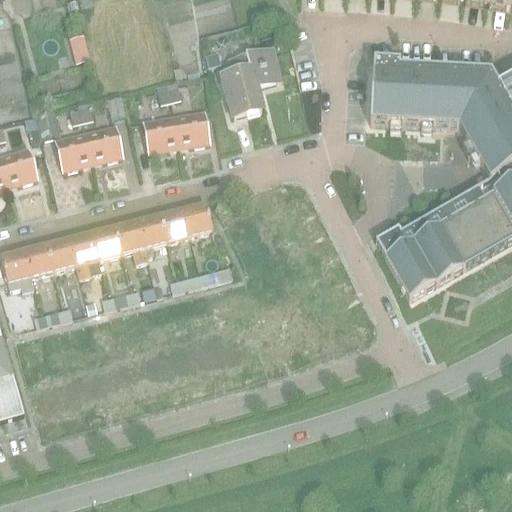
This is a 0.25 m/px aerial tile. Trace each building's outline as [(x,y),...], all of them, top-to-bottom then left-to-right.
[(81,0),(79,1),(81,12),(94,9),(91,0),(81,0)] [(511,0),(487,0),(486,7),(510,12),(511,0)] [(88,50),(73,53),(76,66),(91,63),(88,50)] [(259,117),(252,93),(273,88),(274,89),(277,89),(269,56),(229,66),(232,80),(220,82),(231,124),(259,117)] [(204,60),(207,72),(219,69),(216,57),(204,60)] [(400,70),(373,68),(369,130),(458,135),(489,188),(401,239),(398,234),(375,248),(408,305),(511,245),(511,84),(499,92),(491,80),(399,75),(400,70)] [(180,72),(173,73),(175,84),(182,83),(180,72)] [(168,95),(165,96),(168,109),(180,106),(177,93),(168,95)] [(168,109),(165,96),(158,97),(161,111),(168,109)] [(125,120),(121,101),(107,104),(112,123),(125,120)] [(90,113),(78,116),(81,130),(93,127),(90,113)] [(81,130),(78,116),(69,118),(72,131),(81,130)] [(61,143),(55,117),(36,121),(36,122),(38,134),(41,147),(61,143)] [(201,119),(172,124),(178,154),(206,150),(201,119)] [(36,122),(24,125),(26,137),(38,134),(36,122)] [(178,154),(172,124),(141,129),(146,159),(178,154)] [(114,133),(84,140),(92,170),(121,163),(114,133)] [(92,170),(84,140),(63,144),(53,147),(60,177),(92,170)] [(28,155),(0,163),(0,176),(6,194),(37,185),(28,155)] [(204,210),(181,216),(187,243),(211,237),(204,210)] [(280,214),(249,230),(256,245),(288,229),(280,214)] [(181,216),(159,222),(166,248),(187,243),(181,216)] [(159,222),(136,228),(143,254),(154,252),(166,248),(159,222)] [(136,228),(114,234),(120,260),(130,258),(134,270),(145,268),(142,255),(143,254),(136,228)] [(288,230),(257,245),(264,260),(295,244),(288,230)] [(114,234),(90,240),(97,266),(120,260),(114,234)] [(90,240),(67,246),(74,272),(77,285),(89,282),(89,281),(99,278),(96,266),(97,266),(90,240)] [(236,243),(229,246),(234,256),(241,253),(236,243)] [(296,245),(265,260),(272,274),(303,259),(296,245)] [(63,247),(43,252),(49,279),(74,272),(67,246),(63,247)] [(43,252),(21,258),(27,284),(49,279),(43,252)] [(241,254),(234,257),(239,267),(246,264),(241,254)] [(20,258),(0,263),(0,270),(5,290),(7,298),(20,294),(21,299),(30,297),(27,285),(20,258)] [(303,260),(272,275),(279,289),(310,274),(303,260)] [(250,273),(244,276),(249,286),(255,283),(250,273)] [(229,274),(211,278),(215,288),(231,284),(229,274)] [(197,282),(184,286),(186,296),(200,293),(197,282)] [(256,283),(249,287),(254,297),(261,294),(256,283)] [(30,365),(20,368),(34,418),(47,414),(50,423),(65,419),(63,410),(74,407),(77,416),(92,411),(89,403),(101,399),(102,404),(118,399),(117,395),(128,392),(129,396),(145,392),(144,387),(155,384),(156,389),(172,384),(171,380),(182,377),(183,381),(199,377),(198,373),(209,369),(210,374),(226,370),(224,365),(236,362),(237,367),(250,363),(251,366),(265,362),(267,372),(284,367),(282,361),(294,358),(323,344),(325,349),(341,342),(335,330),(348,324),(332,292),(320,298),(314,286),(298,294),(301,300),(277,312),(269,314),(267,308),(32,374),(30,365)] [(186,296),(184,286),(169,289),(172,300),(186,296)] [(157,302),(163,301),(160,292),(155,293),(155,294),(142,297),(145,306),(157,303),(157,302)] [(239,294),(231,296),(234,306),(242,304),(239,294)] [(231,296),(224,298),(227,309),(234,307),(231,296)] [(137,297),(130,299),(132,309),(140,307),(137,297)] [(214,300),(207,302),(210,314),(217,311),(214,300)] [(124,301),(111,304),(114,314),(127,311),(124,301)] [(206,303),(199,304),(202,316),(209,314),(206,303)] [(111,304),(101,306),(104,316),(114,314),(111,304)] [(186,306),(179,308),(182,319),(189,317),(186,306)] [(94,307),(85,310),(87,320),(96,318),(94,307)] [(179,308),(172,310),(175,321),(182,319),(179,308)] [(159,314),(152,316),(155,327),(163,325),(159,314)] [(63,317),(58,318),(61,328),(63,327),(72,325),(70,315),(63,317)] [(152,316),(145,318),(148,329),(155,327),(152,316)] [(50,320),(42,322),(45,332),(53,330),(50,320)] [(133,321),(125,323),(128,334),(136,332),(133,321)] [(42,322),(33,324),(36,334),(45,332),(42,322)] [(125,323),(118,325),(121,336),(128,334),(125,323)] [(105,327),(98,329),(101,340),(108,338),(105,327)] [(98,329),(90,331),(93,342),(101,340),(98,329)] [(78,334),(71,336),(74,347),(81,345),(78,334)] [(71,336),(63,338),(66,349),(74,347),(71,336)] [(0,425),(24,419),(13,382),(2,345),(0,338),(0,425)] [(51,342),(44,344),(47,355),(55,353),(51,342)] [(44,344),(36,346),(39,357),(47,355),(44,344)]
